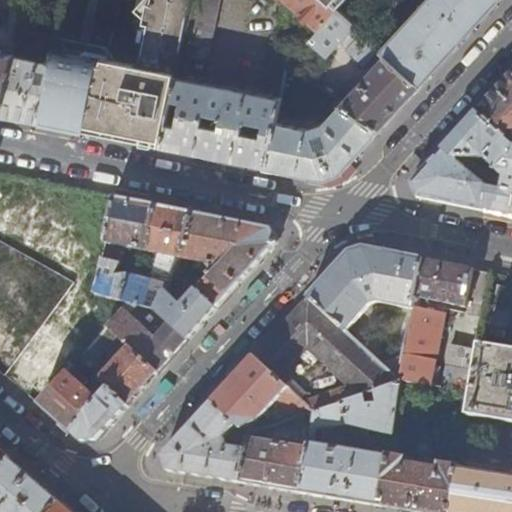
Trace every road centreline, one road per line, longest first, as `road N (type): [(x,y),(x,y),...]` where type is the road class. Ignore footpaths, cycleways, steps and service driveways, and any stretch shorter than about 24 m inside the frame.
road 1 (residential): [(347,214),(96,497)]
road 2 (residential): [(347,214),(0,145)]
road 3 (residential): [(347,214),(511,35)]
road 4 (residential): [(511,249),(347,214)]
road 5 (residential): [(0,412),(96,497)]
